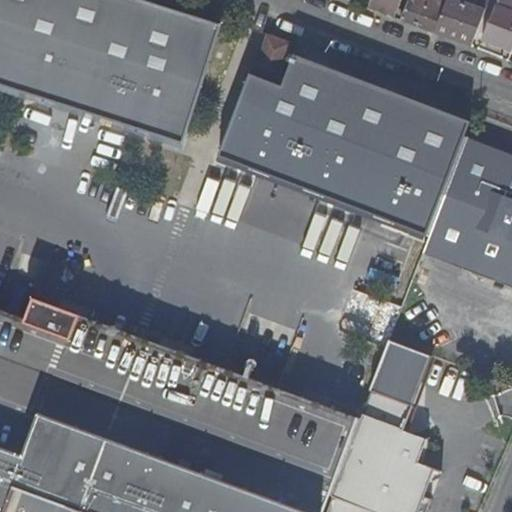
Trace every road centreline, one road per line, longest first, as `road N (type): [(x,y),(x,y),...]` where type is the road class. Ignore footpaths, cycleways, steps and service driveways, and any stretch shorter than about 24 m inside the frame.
road 1 (residential): [(511,94),(266,0)]
road 2 (unknown): [(125,247),(321,327)]
road 3 (unknown): [(446,488),(476,406),(511,398)]
